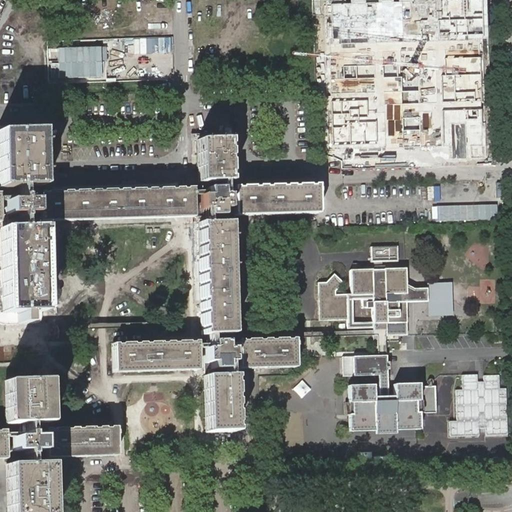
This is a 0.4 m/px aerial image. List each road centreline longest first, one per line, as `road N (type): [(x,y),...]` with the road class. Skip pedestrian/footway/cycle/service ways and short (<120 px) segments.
road 1 (residential): [(247,467),(240,178)]
road 2 (residential): [(511,171),(291,177)]
road 3 (residential): [(448,480),(260,483),(247,467)]
road 4 (residential): [(181,112),(0,116)]
road 5 (residential): [(247,467),(85,470)]
